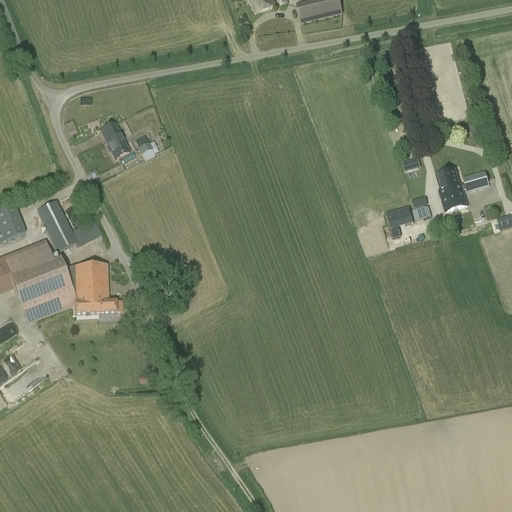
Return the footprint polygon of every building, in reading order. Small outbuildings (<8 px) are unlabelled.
[(250,0),(255,14),(274,8),(271,0),(250,0)] [(316,0),(296,5),(300,25),(341,16),(337,0),(316,0)] [(63,126),(69,137),(79,132),(73,121),(63,126)] [(472,136),(473,141),(482,138),(476,123),(456,130),(460,140),(472,136)] [(115,127),(100,134),(115,162),(129,155),(115,127)] [(149,145),(137,151),(140,157),(152,151),(149,145)] [(418,160),(402,164),(404,173),(420,169),(418,160)] [(454,171),(436,177),(440,193),(438,193),(445,214),(467,208),(462,192),(460,192),(454,171)] [(485,175),(463,181),(466,191),(488,185),(485,175)] [(424,199),(411,203),(414,211),(427,206),(424,199)] [(93,222),(71,233),(56,203),(36,214),(57,256),(77,245),(79,250),(101,238),(93,222)] [(15,207),(0,212),(0,244),(25,235),(15,207)] [(415,224),(431,218),(428,208),(412,213),(415,224)] [(390,231),(413,225),(409,209),(385,215),(390,231)] [(510,224),(498,227),(500,233),(511,229),(511,217),(509,218),(510,224)] [(0,297),(14,293),(27,324),(74,306),(75,316),(122,314),(121,304),(108,304),(106,267),(75,268),(64,273),(59,263),(52,266),(44,248),(0,263),(0,297)] [(0,383),(11,376),(3,364),(0,365),(0,383)] [(147,377),(138,378),(139,385),(150,384),(152,383),(151,376),(147,377)]
